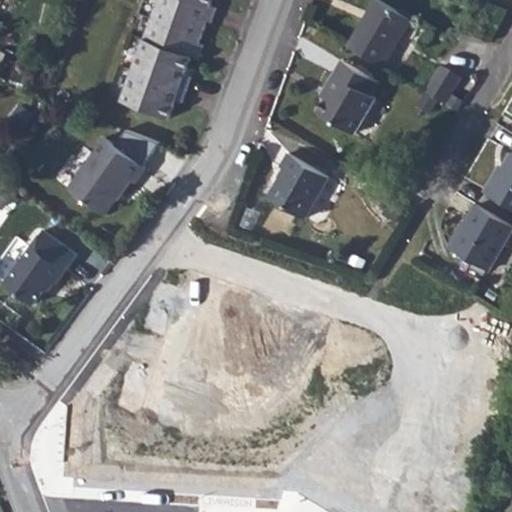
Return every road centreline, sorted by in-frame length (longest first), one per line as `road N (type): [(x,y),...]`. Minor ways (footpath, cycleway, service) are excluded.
road 1 (residential): [(278,0),(226,137),(186,203),(0,436)]
road 2 (residential): [(511,39),(428,208)]
